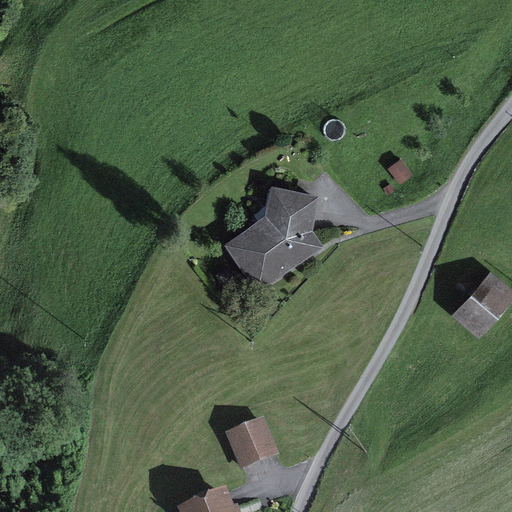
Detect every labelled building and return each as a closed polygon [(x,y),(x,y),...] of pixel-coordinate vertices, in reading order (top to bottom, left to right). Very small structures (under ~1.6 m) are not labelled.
[(401,157),(388,167),(400,183),(413,173),(401,157)] [(319,189),(270,182),(265,214),(225,240),(257,287),(325,243),(314,225),(319,189)] [(396,190),(392,183),(385,187),(389,194),(396,190)] [(511,298),(511,286),(491,267),(451,311),(479,335),(511,298)] [(264,417),(225,432),(241,470),(280,454),(264,417)] [(194,496),(177,507),(179,511),(240,511),(237,504),(234,506),(226,487),(208,491),(194,496)]
